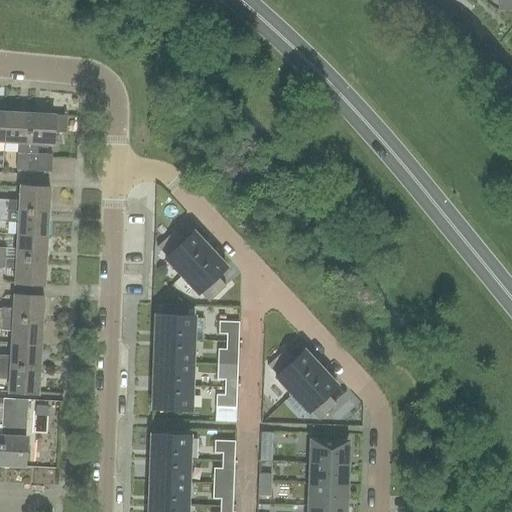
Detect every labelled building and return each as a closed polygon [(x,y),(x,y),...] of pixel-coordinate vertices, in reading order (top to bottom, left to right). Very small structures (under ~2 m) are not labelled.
[(27,170),(31,114),(6,113),(5,141),(18,142),(17,169),(27,170)] [(31,114),(27,170),(52,171),(52,154),(38,154),(39,143),(53,143),(54,132),(65,133),(66,116),(55,115),(55,114),(52,114),(52,115),(31,114)] [(18,211),(48,212),(49,192),(50,192),(50,188),(19,186),(18,211)] [(10,201),(0,200),(0,209),(10,210),(10,201)] [(9,223),(17,223),(17,235),(47,236),(48,212),(18,211),(10,210),(0,209),(0,220),(9,221),(9,223)] [(166,259),(182,276),(210,250),(194,233),(185,242),(175,231),(157,247),(167,258),(166,259)] [(17,235),(15,259),(46,261),(47,236),(17,235)] [(226,267),(210,250),(182,276),(198,294),(199,292),(209,303),(226,286),(217,276),(226,267)] [(6,259),(0,258),(0,267),(15,268),(14,283),(45,285),(45,283),(44,283),(46,261),(15,259),(6,259)] [(0,308),(0,319),(43,322),(44,300),(45,300),(45,297),(14,295),(13,309),(0,308)] [(156,316),(155,339),(193,340),(194,317),(156,316)] [(12,344),(42,345),(43,322),(0,319),(0,328),(13,329),(12,344)] [(226,334),(226,342),(238,343),(239,335),(226,334)] [(155,339),(154,362),(193,364),(193,340),(155,339)] [(226,342),(226,350),(238,351),(238,343),(226,342)] [(0,366),(40,369),(42,345),(12,344),(11,357),(0,356),(0,358),(0,357),(0,366)] [(276,378),(292,395),(320,369),(304,351),(295,360),(285,350),(268,366),(277,376),(276,378)] [(154,362),(154,385),(192,387),(193,364),(154,362)] [(40,369),(0,366),(0,379),(10,380),(9,392),(39,393),(40,391),(39,391),(40,369)] [(337,405),(327,395),(337,386),(320,369),(292,395),(308,412),(310,411),(319,421),(337,405)] [(225,380),(225,388),(237,388),(237,380),(225,380)] [(154,385),(153,409),(191,410),(192,387),(154,385)] [(225,388),(224,396),(236,396),(237,388),(225,388)] [(16,400),(6,400),(1,466),(22,467),(26,467),(27,437),(13,437),(16,400)] [(273,443),(273,433),(261,433),(261,442),(273,443)] [(152,435),(151,458),(189,460),(190,437),(152,435)] [(347,464),(348,442),(312,441),(311,463),(347,464)] [(222,453),(222,462),(234,462),(234,454),(222,453)] [(151,458),(150,482),(188,483),(189,460),(151,458)] [(222,462),(222,470),(234,470),(234,462),(222,462)] [(311,463),(310,485),(347,486),(347,464),(311,463)] [(260,474),(259,483),(271,484),(272,475),(260,474)] [(150,482),(149,505),(187,506),(188,483),(150,482)] [(271,493),(271,484),(259,483),(259,492),(271,493)] [(310,485),(309,507),(346,508),(347,486),(310,485)] [(221,499),(220,507),(233,508),(233,499),(221,499)]
